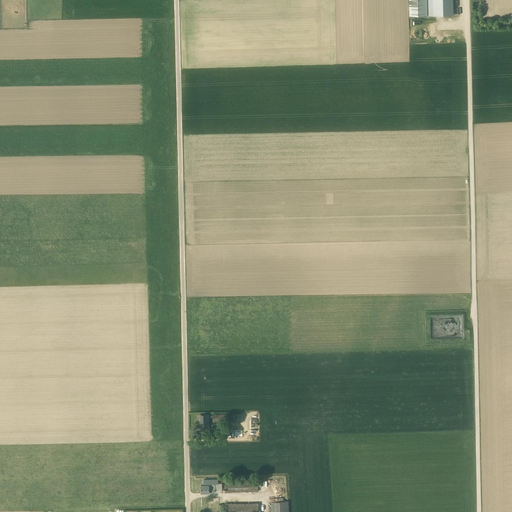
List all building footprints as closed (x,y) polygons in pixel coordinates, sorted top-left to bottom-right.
[(452,0),(409,0),(410,17),(427,16),(453,15),(452,0)] [(209,415),(200,415),(201,423),(200,423),(200,427),(208,427),(209,415)] [(242,437),(242,429),(227,429),(227,437),(242,437)] [(215,484),(218,484),(218,479),(203,480),(204,485),(201,486),(201,493),(215,492),(215,488),(215,484)] [(257,482),(225,483),(225,492),(258,491),(257,482)] [(288,511),(288,501),(271,502),(271,511),(288,511)] [(258,511),(258,503),(226,504),(225,511),(258,511)]
